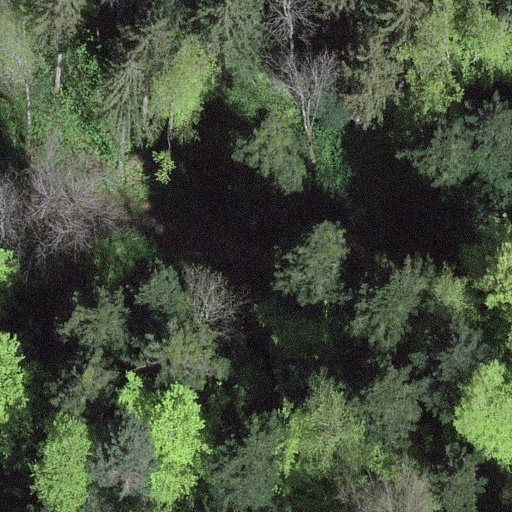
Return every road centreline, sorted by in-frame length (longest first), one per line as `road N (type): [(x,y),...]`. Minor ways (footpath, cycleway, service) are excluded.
road 1 (track): [(511,165),(0,390)]
road 2 (track): [(0,183),(351,281),(511,301)]
